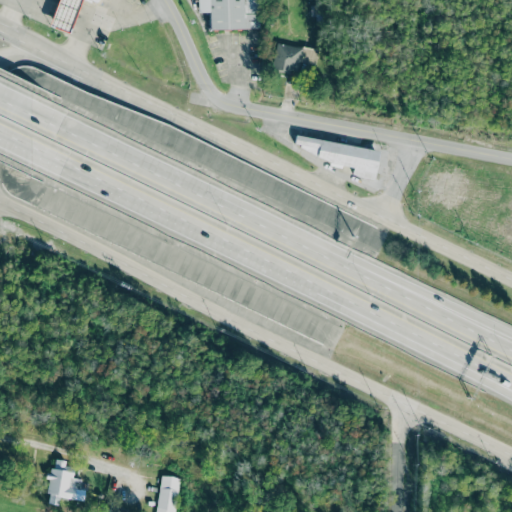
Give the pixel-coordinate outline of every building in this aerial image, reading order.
[(97,0),(57,0),(48,26),(69,33),(79,0),(92,0),(97,2),(97,0)] [(196,0),(197,13),(209,12),(209,29),(258,28),(257,0),(196,0)] [(272,69),(299,73),(300,62),(315,64),(317,48),(275,43),(272,69)] [(300,144),(294,143),(296,134),(379,151),(374,180),(359,177),(352,174),(353,167),(342,165),(341,168),(329,165),(330,162),(300,147),(300,144)] [(47,495),(84,501),(85,489),(81,488),(82,479),(73,478),(75,469),(67,467),(68,461),(53,459),(47,495)] [(137,511),(151,459),(187,473),(180,511),(137,511)]
